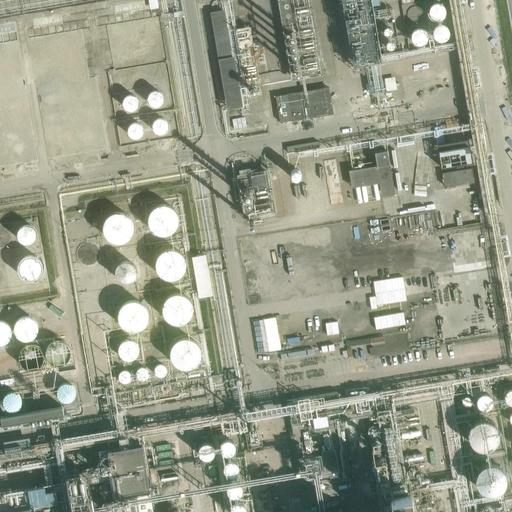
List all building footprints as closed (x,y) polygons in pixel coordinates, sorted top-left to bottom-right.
[(131,0),(113,3),(115,13),(160,6),(158,0),(131,0)] [(309,0),(279,0),(287,55),(295,54),(296,61),(292,62),(294,72),(302,71),(301,67),(312,66),(312,65),(320,64),(316,38),(309,39),(308,32),(313,32),(312,25),(313,25),(309,0)] [(343,0),(354,66),(369,64),(371,60),(374,62),(382,61),(380,49),(374,45),(373,51),(369,52),(354,32),(357,29),(358,23),(368,25),(374,20),(371,18),(370,13),(371,13),(367,8),(371,5),(379,4),(378,0),(372,0),(372,4),(358,7),(354,4),(352,1),(345,2),(346,0),(343,0)] [(431,3),(431,18),(445,19),(445,3),(431,3)] [(211,13),(227,110),(243,107),(227,10),(211,13)] [(32,17),(34,27),(65,22),(63,12),(32,17)] [(0,22),(0,33),(18,30),(16,20),(0,22)] [(435,39),(450,39),(449,25),(434,26),(435,39)] [(426,46),(426,28),(415,28),(414,46),(426,46)] [(117,80),(119,83),(122,85),(125,85),(128,84),(131,81),(131,77),(129,74),(127,72),(123,72),(120,73),(118,76),(117,80)] [(150,98),(153,100),(156,101),(160,100),(163,97),(164,94),(163,90),(160,87),(156,86),(152,87),(150,90),(149,94),(150,98)] [(63,95),(64,98),(67,100),(71,100),(74,99),(76,96),(77,93),(75,89),(72,87),(69,87),(66,88),(63,91),(63,95)] [(329,87),(276,96),(281,123),(333,114),(329,87)] [(45,97),(46,100),(49,103),(53,103),(56,102),(58,99),(59,95),(57,92),(54,90),(51,89),(47,91),(45,94),(45,97)] [(125,102),(128,105),(131,106),(135,105),(138,102),(139,98),(138,94),(135,91),(131,90),(127,91),(125,94),(124,98),(125,102)] [(11,103),(12,107),(15,109),(19,109),(22,108),(24,105),(24,101),(23,98),(20,96),(17,95),(13,97),(11,100),(11,103)] [(83,109),(85,112),(87,115),(91,115),(94,113),(96,111),(97,107),(95,104),(92,102),(89,101),(86,103),(84,106),(83,109)] [(47,115),(49,119),(51,121),(55,121),(58,120),(60,117),(61,113),(59,110),(56,108),(53,107),(50,109),(48,112),(47,115)] [(13,121),(15,124),(18,126),(21,127),(24,125),(27,122),(27,119),(26,116),(23,113),(19,113),(16,114),(14,117),(13,121)] [(153,125),(156,128),(160,129),(164,128),(167,125),(168,121),(167,117),(164,115),(160,114),(156,115),(153,117),(152,121),(153,125)] [(130,131),(133,133),(137,134),(140,133),(143,131),(144,127),(143,123),(140,120),(137,119),(133,120),(130,123),(129,127),(130,131)] [(82,139),(85,142),(89,143),(93,142),(96,139),(97,135),(95,131),(93,128),(89,127),(85,128),(82,131),(81,135),(82,139)] [(13,151),(16,154),(20,155),(24,154),(26,151),(27,147),(26,143),(24,141),(20,140),(16,141),(13,143),(12,147),(13,151)] [(443,172),(445,186),(476,181),(474,167),(466,168),(466,163),(472,162),(469,145),(439,150),(442,167),(446,166),(447,171),(443,172)] [(380,182),(383,197),(396,194),(388,150),(375,152),(377,165),(349,170),(352,187),(380,182)] [(234,167),(240,207),(265,203),(259,164),(234,167)] [(151,225),(154,228),(158,231),(163,232),(168,232),(172,230),(176,228),(179,224),(181,219),(181,215),(180,210),(177,206),(174,203),(169,201),(164,200),(160,201),(155,203),(152,207),(150,211),(149,215),(149,220),(151,225)] [(105,233),(108,236),(112,239),(117,240),(122,240),(126,239),(130,236),(133,232),(135,227),(135,223),(134,218),(131,214),(128,211),(123,209),(119,208),(114,209),(110,211),(106,215),(104,219),(103,223),(104,228),(105,233)] [(36,234),(36,231),(35,228),(34,226),(32,224),(30,223),(27,223),(24,223),(22,225),(20,226),(19,229),(19,232),(19,234),(21,237),(22,238),(25,240),(28,240),(30,239),(33,238),(34,236),(36,234)] [(10,238),(10,236),(9,234),(8,231),(6,230),(4,228),(1,228),(0,227),(0,246),(1,246),(3,246),(6,245),(8,243),(9,241),(10,238)] [(99,254),(99,251),(99,248),(97,246),(96,244),(93,242),(91,242),(88,241),(85,242),(83,243),(81,245),(79,247),(78,249),(78,252),(78,255),(79,257),(80,259),(82,261),(85,262),(87,263),(90,263),(93,262),(95,261),(97,259),(98,256),(99,254)] [(159,270),(162,274),(166,276),(171,278),(176,277),(180,276),(184,273),(187,269),(189,265),(189,260),(188,256),(185,251),(182,248),(177,246),(172,246),(168,247),(164,249),(160,252),(158,256),(157,261),(157,266),(159,270)] [(190,253),(196,294),(212,291),(207,251),(190,253)] [(42,266),(43,264),(42,261),(42,259),(40,257),(39,255),(37,253),(34,252),(32,252),(29,252),(27,252),(25,253),(22,255),(21,257),(20,259),(19,261),(19,264),(19,266),(20,268),(21,271),(23,272),(25,274),(27,275),(29,275),(32,275),(34,275),(37,274),(39,272),(40,271),(42,268),(42,266)] [(422,274),(373,282),(377,305),(425,298),(422,274)] [(165,316),(168,319),(172,322),(176,323),(181,323),(186,321),(189,319),(192,315),(194,310),(194,306),(193,301),(191,297),(187,294),(183,292),(178,291),(173,292),(169,294),(165,298),(163,302),(162,306),(163,311),(165,316)] [(121,320),(124,324),(128,326),(132,328),(137,327),(142,326),(145,323),(148,319),(150,315),(150,310),(149,306),(147,301),(143,298),(139,296),(134,296),(129,297),(125,299),(121,302),(119,306),(118,311),(119,316),(121,320)] [(37,329),(37,327),(37,324),(36,321),(35,319),(33,317),(31,316),(28,315),(25,315),(23,315),(20,316),(18,318),(16,320),(15,322),(14,325),(14,328),(15,330),(16,333),(18,335),(20,336),(22,337),(25,338),(28,338),(30,337),(33,336),(35,334),(36,332),(37,329)] [(13,334),(13,331),(13,328),(12,326),(11,324),(9,322),(7,320),(4,319),(2,319),(0,318),(0,343),(2,344),(5,343),(7,342),(9,340),(11,338),(12,336),(13,334)] [(172,357),(175,361),(179,363),(183,364),(188,364),(193,363),(197,360),(200,356),(201,352),(201,347),(200,342),(198,338),(194,335),(190,333),(185,333),(180,333),(176,336),(173,339),(170,343),(169,348),(170,353),(172,357)] [(140,350),(140,347),(140,344),(138,341),(137,339),(134,338),(131,337),(128,336),(126,337),(123,338),(121,340),(119,342),(118,345),(117,348),(118,350),(119,353),(120,356),(122,357),(125,359),(128,359),(131,359),(134,358),(136,357),(138,355),(140,352),(140,350)] [(69,353),(69,350),(69,347),(67,344),(66,342),(63,340),(60,339),(57,338),(54,339),(51,340),(49,341),(47,344),(45,346),(44,349),(44,352),(45,355),(46,358),(48,360),(51,362),(54,363),(57,364),(60,363),(62,362),(65,361),(67,358),(69,356),(69,353)] [(43,359),(43,356),(43,354),(42,351),(41,348),(39,346),(37,345),(34,343),(31,343),(28,343),(26,344),(23,345),(21,347),(19,350),(18,352),(18,355),(18,358),(19,361),(20,363),(22,365),(25,367),(27,368),(30,369),(33,368),(36,368),(38,366),(40,364),(42,362),(43,359)] [(16,362),(17,359),(16,357),(16,354),(14,352),(13,350),(11,349),(8,347),(6,347),(3,347),(0,347),(0,370),(0,371),(3,372),(5,372),(8,371),(10,370),(12,369),(14,367),(15,365),(16,362)] [(76,392),(76,389),(75,387),(74,384),(72,382),(70,381),(67,381),(64,381),(62,383),(60,385),(59,387),(58,390),(59,393),(60,395),(62,397),(65,398),(67,398),(70,398),(73,397),(74,395),(76,392)] [(511,387),(508,388),(505,390),(503,393),(502,396),(503,398),(505,401),(507,403),(510,404),(511,403),(511,387)] [(21,401),(21,399),(21,396),(19,393),(17,392),(14,391),(12,391),(9,391),(7,393),(5,395),(4,398),(4,401),(5,404),(7,406),(10,407),(12,408),(15,407),(18,406),(20,404),(21,401)] [(494,400),(494,396),(492,394),(489,392),(486,391),(483,392),(480,394),(478,396),(477,399),(478,403),(480,405),(482,407),(485,408),(489,407),(491,406),(493,403),(494,400)] [(63,406),(1,417),(3,424),(65,414),(63,406)] [(470,424),(467,436),(476,447),(489,448),(499,437),(498,425),(489,418),(478,417),(470,424)] [(234,448),(234,445),(232,442),(230,440),(227,440),(225,440),(223,440),(221,442),(219,444),(218,447),(219,451),(221,453),(223,455),(226,456),(229,455),(232,454),(234,451),(234,448)] [(214,449),(215,449),(214,446),(212,443),(211,442),(209,441),(207,441),(204,441),(201,443),(199,445),(198,448),(199,451),(200,454),(203,456),(206,457),(208,457),(210,456),(212,454),(214,452),(214,449)] [(152,511),(142,444),(108,450),(118,511),(152,511)] [(335,448),(322,450),(326,470),(339,467),(335,448)] [(238,468),(238,467),(238,464),(236,461),(233,460),(231,459),(227,460),(224,461),(223,464),(222,467),(222,470),(224,473),(227,475),(229,475),(231,475),(233,475),(235,473),(237,471),(238,468)] [(478,468),(475,480),(484,492),(497,492),(507,482),(506,470),(497,462),(486,462),(478,468)] [(242,488),(241,485),(240,482),(237,481),(234,480),(231,481),(230,482),(228,483),(227,485),(226,488),(227,491),(228,494),(231,495),(233,496),(236,496),(239,494),(241,492),(242,488)] [(392,511),(413,511),(410,491),(390,494),(392,511)] [(66,511),(65,502),(0,511),(66,511)] [(244,511),(245,510),(245,507),(243,504),(242,503),(240,502),(238,502),(234,502),(232,504),(230,506),(230,510),(230,511),(244,511)]
